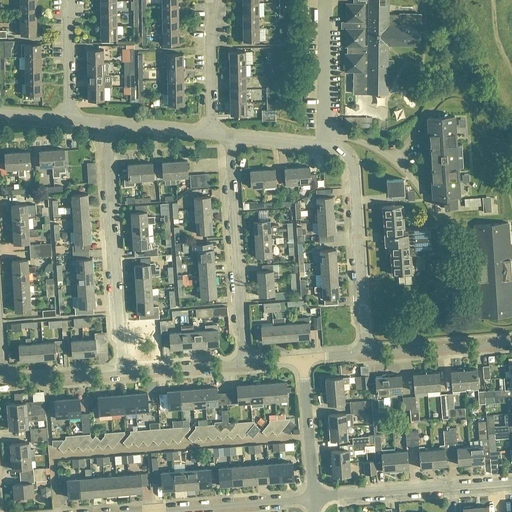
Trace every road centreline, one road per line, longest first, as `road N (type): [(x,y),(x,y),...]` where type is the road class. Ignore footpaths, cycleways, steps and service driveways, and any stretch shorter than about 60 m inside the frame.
road 1 (residential): [(122,373),(106,125)]
road 2 (residential): [(245,364),(228,138)]
road 3 (residential): [(367,354),(351,164),(324,145)]
road 4 (residential): [(154,511),(313,499)]
road 5 (residential): [(324,145),(324,0)]
road 6 (residential): [(367,354),(511,343)]
road 7 (residential): [(313,499),(300,359)]
road 8 (residential): [(211,136),(210,35),(220,0)]
road 9 (residential): [(313,499),(446,489)]
road 10 (residential): [(122,373),(245,364)]
road 11 (residential): [(0,382),(122,373)]
road 12 (residential): [(71,121),(74,0)]
